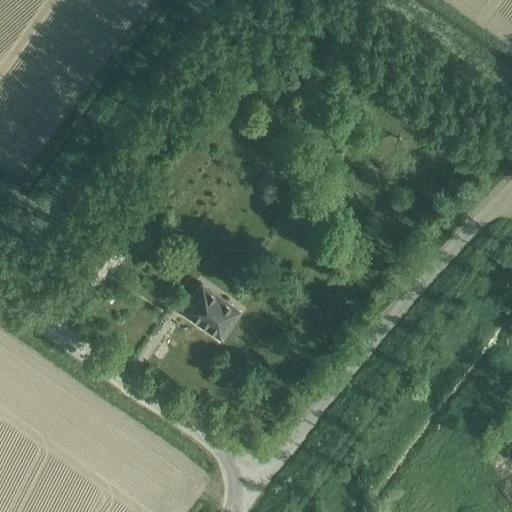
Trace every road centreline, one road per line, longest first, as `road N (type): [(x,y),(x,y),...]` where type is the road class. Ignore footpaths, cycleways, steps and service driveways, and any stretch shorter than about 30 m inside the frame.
road 1 (unclassified): [(251,479),(511,178)]
road 2 (unclassified): [(251,479),(0,305)]
